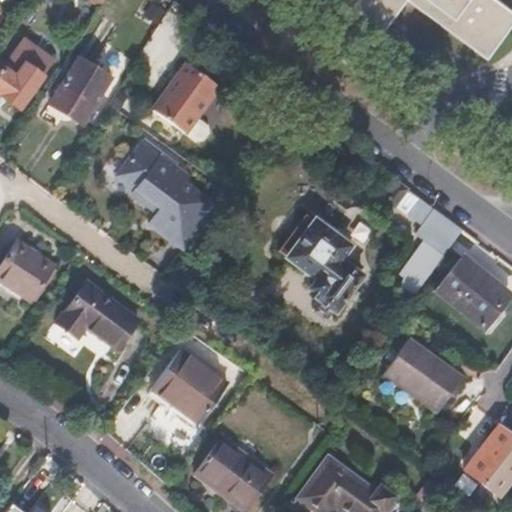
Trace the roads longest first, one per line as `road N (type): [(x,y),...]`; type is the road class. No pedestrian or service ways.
road 1 (residential): [(202,0),(511,234)]
road 2 (residential): [(0,200),(14,200),(241,346)]
road 3 (residential): [(151,511),(0,394)]
